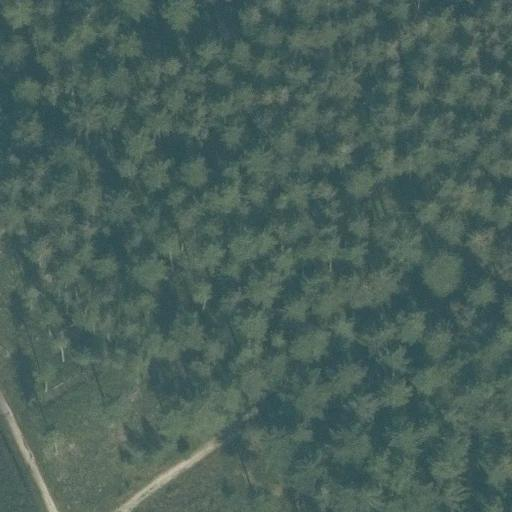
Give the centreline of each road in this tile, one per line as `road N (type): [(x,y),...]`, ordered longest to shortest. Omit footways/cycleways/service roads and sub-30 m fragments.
road 1 (track): [(120,511),(440,321)]
road 2 (track): [(440,321),(288,0)]
road 3 (track): [(440,321),(511,457)]
